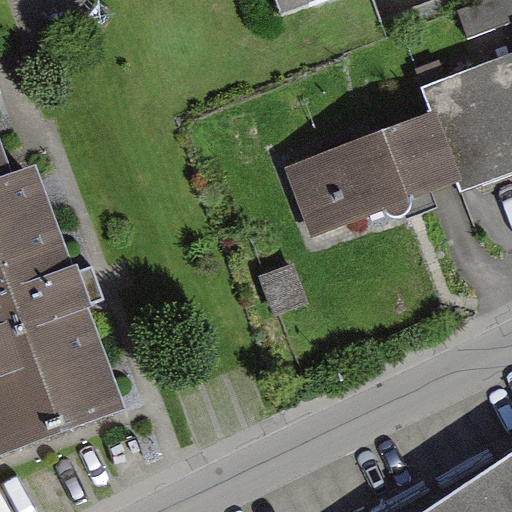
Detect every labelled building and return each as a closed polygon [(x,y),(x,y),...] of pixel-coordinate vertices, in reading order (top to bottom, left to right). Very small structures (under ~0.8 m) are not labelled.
[(307,0),(311,9),(335,0),(307,0)] [(470,41),(511,25),(511,0),(493,0),(459,12),(470,41)] [(434,119),(458,184),(463,196),(511,177),(511,56),(423,89),(434,119)] [(458,184),(434,119),(292,171),(308,216),(343,203),(350,223),(385,210),(393,218),(404,218),(412,211),(413,200),(458,184)] [(0,192),(9,189),(8,186),(0,164),(0,192)] [(0,192),(0,437),(6,452),(118,411),(31,177),(8,186),(9,189),(0,192)] [(511,511),(511,454),(423,511),(511,511)]
